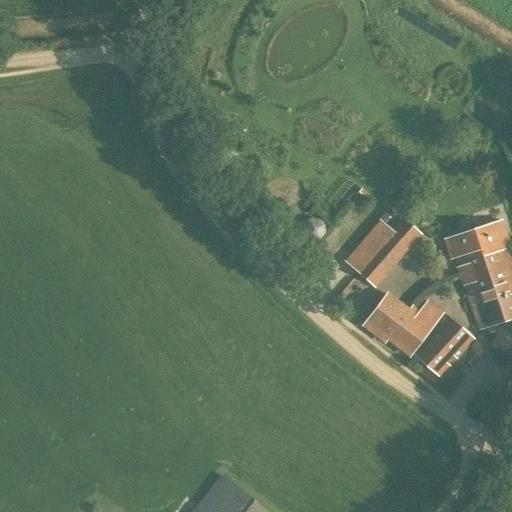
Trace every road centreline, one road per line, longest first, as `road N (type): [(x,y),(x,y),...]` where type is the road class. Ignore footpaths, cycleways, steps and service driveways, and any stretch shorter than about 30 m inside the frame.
road 1 (track): [(120,38),(171,161),(212,216),(364,357),(441,411)]
road 2 (track): [(0,64),(96,52),(120,38)]
